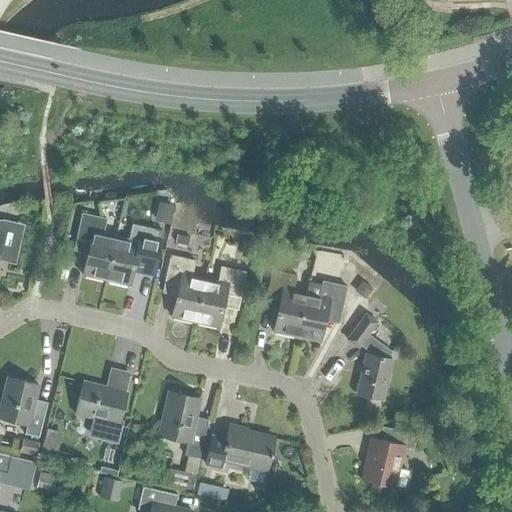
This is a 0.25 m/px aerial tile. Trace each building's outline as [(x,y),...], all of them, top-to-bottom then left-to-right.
[(172,221),(176,203),(162,200),(158,219),(172,221)] [(82,275),(105,280),(115,238),(102,235),(105,219),(81,214),(75,242),(89,245),(82,275)] [(0,253),(12,256),(19,228),(2,224),(0,223),(0,253)] [(115,238),(105,280),(128,286),(132,268),(153,273),(162,232),(132,225),(128,241),(115,238)] [(246,245),(243,257),(253,259),(256,247),(246,245)] [(171,318),(194,323),(203,280),(190,277),(194,261),(169,256),(163,284),(178,287),(171,318)] [(244,272),(220,267),(217,283),(203,280),(194,323),(217,328),(224,298),(238,301),(244,272)] [(273,332),(296,337),(305,295),(292,292),(296,276),(271,270),(265,298),(279,301),(273,332)] [(305,295),(296,337),(299,338),(319,342),(326,311),(340,315),(346,287),(322,281),(321,285),(308,282),(305,295)] [(362,282),(356,289),(357,293),(364,299),(372,289),(362,282)] [(356,394),(383,400),(391,360),(389,360),(391,352),(367,335),(376,322),(364,314),(346,340),(358,348),(359,345),(368,351),(367,355),(365,354),(356,394)] [(115,373),(111,387),(84,380),(75,415),(102,422),(98,437),(117,442),(122,422),(118,421),(129,377),(115,373)] [(45,407),(32,404),(37,384),(8,377),(0,411),(0,419),(26,426),(24,433),(24,434),(38,438),(47,403),(46,403),(45,407)] [(198,398),(170,391),(159,437),(187,443),(184,455),(187,456),(198,459),(207,420),(194,417),(198,398)] [(430,424),(439,422),(436,412),(427,414),(430,424)] [(246,429),(229,425),(226,437),(212,434),(205,465),(223,469),(225,461),(265,470),(273,438),(246,432),(246,429)] [(361,478),(394,486),(394,485),(404,487),(407,471),(397,469),(402,447),(413,450),(417,434),(388,428),(385,442),(370,439),(361,478)] [(35,456),(38,444),(22,440),(19,452),(35,456)] [(0,453),(0,480),(29,487),(35,462),(0,453)] [(184,472),(195,475),(198,459),(187,456),(184,472)] [(40,471),(37,485),(52,489),(55,475),(40,471)] [(99,498),(117,502),(121,482),(103,478),(99,498)] [(206,496),(209,484),(199,482),(197,494),(206,496)] [(149,511),(148,511),(187,511),(164,507),(167,494),(176,496),(176,495),(142,487),(136,510),(137,510),(137,509),(149,511)]
